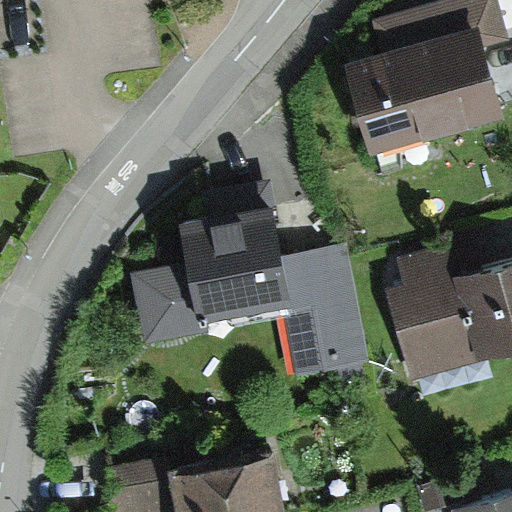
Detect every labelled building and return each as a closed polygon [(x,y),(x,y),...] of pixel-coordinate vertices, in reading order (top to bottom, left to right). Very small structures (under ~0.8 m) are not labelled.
[(503,116),(482,50),(511,41),(499,0),(444,0),(368,23),(376,51),(339,62),(369,158),(503,116)] [(276,211),(269,178),(203,192),(208,217),(181,222),(189,262),(128,274),(143,348),(213,334),(212,327),(284,312),(296,372),(366,358),(343,243),(280,256),(271,212),(276,211)] [(383,289),(408,380),(511,351),(511,265),(464,279),(454,244),(402,258),(408,282),(383,289)] [(175,511),(168,474),(166,454),(108,464),(116,511),(175,511)] [(284,511),(274,455),(168,474),(175,511),(284,511)] [(511,511),(511,489),(449,508),(450,511),(511,511)]
